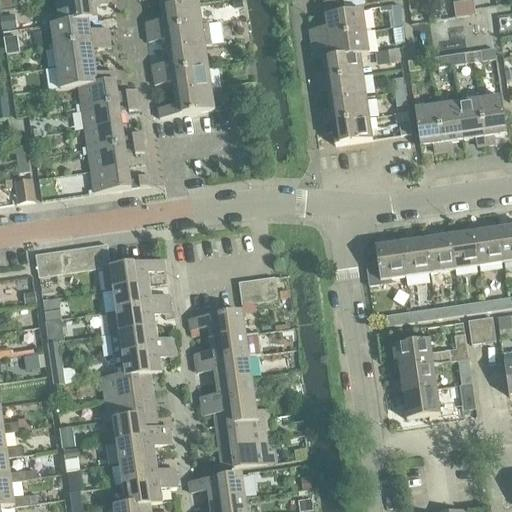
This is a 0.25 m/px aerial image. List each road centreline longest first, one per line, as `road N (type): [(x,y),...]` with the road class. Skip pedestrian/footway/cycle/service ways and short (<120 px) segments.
road 1 (residential): [(0,238),(253,202),(336,212)]
road 2 (residential): [(368,450),(336,212)]
road 3 (residential): [(336,212),(511,186)]
road 4 (residential): [(368,450),(494,431)]
